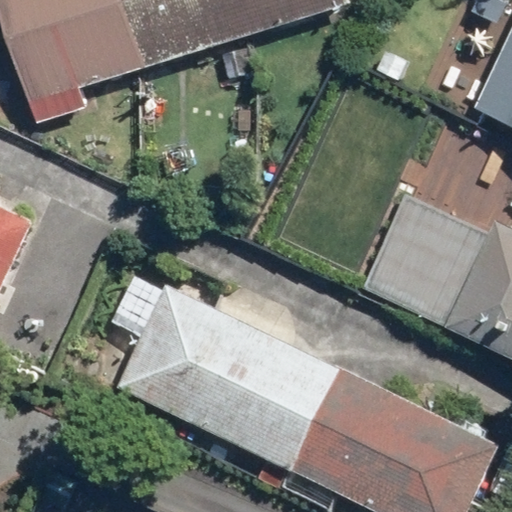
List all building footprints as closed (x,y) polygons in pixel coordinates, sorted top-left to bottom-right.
[(354,0),(5,0),(39,104),(356,5),(354,0)] [(366,208),(326,190),(307,232),(346,250),(366,208)] [(0,303),(39,222),(0,203),(0,303)] [(492,249),(418,215),(403,247),(394,243),(373,287),(456,325),(455,328),(511,354),(511,223),(505,221),(492,249)] [(476,511),(508,446),(172,286),(123,389),(381,511),(476,511)]
